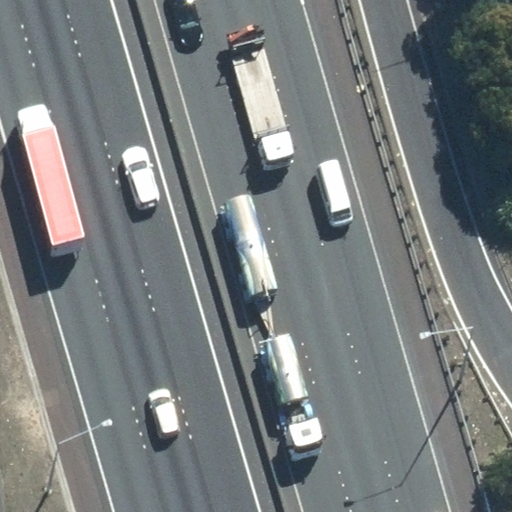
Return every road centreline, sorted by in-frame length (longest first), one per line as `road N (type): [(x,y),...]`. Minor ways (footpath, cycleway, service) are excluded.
road 1 (motorway): [(203,0),(352,511)]
road 2 (motorway): [(213,511),(64,0)]
road 3 (motorway): [(385,0),(454,229),(511,350)]
